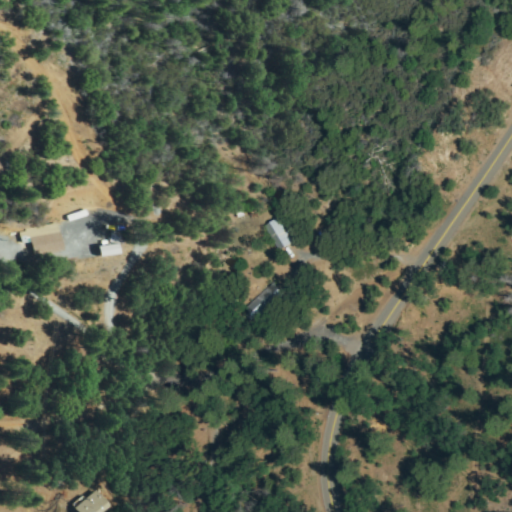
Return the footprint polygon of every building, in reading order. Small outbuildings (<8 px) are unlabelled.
[(270,228),(285,217),(304,243),(289,254),(270,228)] [(67,250),(34,257),(31,241),(22,243),(20,234),(29,232),(28,228),(61,221),(67,250)] [(99,242),(111,239),(114,251),(102,254),(99,242)] [(283,280),(297,295),(265,324),(252,308),(283,280)] [(97,490),(110,506),(103,511),(78,511),(75,508),(97,490)]
